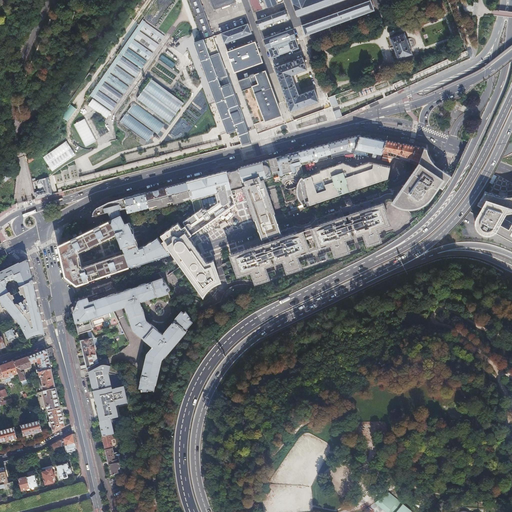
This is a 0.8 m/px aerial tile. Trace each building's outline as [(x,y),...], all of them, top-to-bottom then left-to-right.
[(198,0),(189,0),(196,20),(205,16),(198,0)] [(293,0),(295,3),(297,9),(299,15),(339,0),(293,0)] [(370,0),(302,25),(306,34),(374,9),(370,0)] [(285,10),(258,20),(261,29),(265,28),(264,25),(284,18),(284,20),(288,19),(285,10)] [(169,14),(162,23),(169,29),(176,19),(169,14)] [(165,36),(146,23),(92,99),(112,113),(165,36)] [(247,24),(221,34),(224,42),(251,32),(247,24)] [(292,29),(265,39),(268,48),(272,57),(279,55),(292,50),(299,47),(295,38),(292,29)] [(411,53),(404,32),(390,37),(391,42),(392,42),(396,53),(395,53),(397,58),(411,53)] [(239,141),(242,144),(251,141),(250,138),(242,117),(243,117),(240,108),(239,108),(212,37),(204,40),(239,141)] [(254,42),(228,52),(235,71),(261,61),(254,42)] [(162,55),(159,59),(172,67),(174,64),(162,55)] [(302,57),(275,67),(291,110),(318,101),(314,89),(299,94),(292,74),(307,69),(302,57)] [(281,114),(265,70),(238,80),(242,90),(253,86),(266,120),(281,114)] [(151,80),(136,101),(170,126),(185,104),(151,80)] [(328,97),(331,106),(338,104),(335,94),(328,97)] [(69,104),(60,117),(67,122),(76,109),(69,104)] [(133,104),(121,124),(150,145),(164,126),(133,104)] [(192,104),(170,136),(180,145),(203,113),(192,104)] [(343,117),(340,109),(333,111),(336,119),(340,117),(343,117)] [(98,116),(91,119),(101,137),(107,134),(98,116)] [(85,119),(74,124),(84,147),(95,142),(85,119)] [(354,154),(355,152),(360,134),(342,139),(332,142),(302,150),(298,151),(283,155),(274,158),(234,168),(232,169),(209,175),(186,181),(190,196),(195,213),(199,229),(235,203),(232,191),(239,190),(245,188),(247,196),(257,223),(276,216),(267,190),(266,187),(282,183),(281,180),(287,176),(286,173),(288,173),(290,172),(291,175),(297,176),(304,174),(301,164),(328,158),(327,154),(331,153),(332,157),(354,154)] [(360,134),(355,152),(370,154),(376,155),(381,154),(384,154),(388,140),(374,137),(372,137),(360,134)] [(390,141),(388,140),(384,154),(392,156),(395,157),(397,153),(399,154),(401,154),(401,159),(418,164),(427,147),(401,143),(397,142),(390,141)] [(50,171),(75,156),(67,142),(42,156),(50,171)] [(427,147),(418,164),(408,179),(392,201),(399,206),(407,209),(414,208),(419,207),(425,204),(429,200),(439,185),(442,188),(451,175),(447,172),(438,166),(437,165),(435,163),(433,162),(429,156),(427,147)] [(148,149),(126,155),(128,161),(150,156),(148,149)] [(300,199),(304,206),(388,178),(390,167),(369,162),(355,167),(343,163),(320,171),(321,172),(301,178),(299,184),(298,191),(300,199)] [(34,192),(36,198),(52,194),(48,177),(36,180),(37,184),(43,182),(44,189),(34,192)] [(94,212),(94,214),(110,210),(119,208),(127,206),(128,213),(158,205),(158,208),(168,205),(167,203),(171,202),(173,201),(174,204),(184,201),(183,198),(190,196),(186,181),(166,186),(161,188),(137,194),(129,196),(111,201),(100,206),(97,208),(94,212)] [(483,205),(489,194),(484,193),(479,203),(483,205)] [(503,197),(499,197),(494,196),(489,194),(483,205),(484,205),(477,217),(477,218),(476,220),(476,222),(476,224),(477,226),(477,228),(479,230),(480,231),(482,233),(484,234),(486,234),(488,234),(490,234),(492,234),(493,233),(495,232),(504,237),(511,220),(511,194),(507,196),(503,197)] [(381,197),(310,221),(319,247),(331,243),(335,255),(349,251),(345,239),(357,235),(363,232),(367,244),(381,240),(377,228),(389,224),(381,197)] [(119,208),(110,210),(112,216),(114,218),(121,214),(120,213),(119,208)] [(183,221),(186,224),(192,234),(199,229),(195,213),(183,221)] [(124,224),(121,214),(114,218),(111,220),(120,238),(129,266),(169,253),(168,251),(161,242),(158,237),(146,245),(138,247),(129,222),(124,224)] [(259,230),(262,238),(269,235),(281,231),(278,224),(276,216),(257,223),(259,230)] [(59,245),(66,277),(69,279),(72,281),(75,284),(129,266),(120,238),(111,220),(99,225),(59,245)] [(164,239),(161,242),(168,251),(171,248),(178,259),(204,295),(206,290),(211,286),(215,283),(221,281),(214,260),(207,263),(199,251),(188,236),(192,234),(186,224),(182,227),(178,222),(161,234),(164,239)] [(231,254),(238,275),(252,270),(256,283),(269,278),(265,266),(271,263),(269,257),(275,255),(277,262),(283,259),(288,272),(301,267),(297,255),(310,250),(302,229),(301,224),(281,231),(269,235),(270,241),(231,254)] [(329,252),(319,255),(321,261),(331,258),(329,252)] [(0,304),(2,309),(4,308),(15,321),(18,320),(20,324),(19,324),(28,339),(29,339),(29,340),(44,335),(31,280),(26,262),(0,274),(0,304)] [(134,329),(143,337),(145,338),(154,346),(148,353),(145,365),(148,365),(146,373),(143,373),(142,380),(141,380),(139,388),(141,389),(141,391),(148,391),(149,390),(154,391),(162,359),(165,355),(165,356),(183,335),(188,329),(187,328),(193,322),(191,318),(188,314),(186,311),(184,313),(182,311),(176,318),(177,318),(165,332),(163,335),(154,327),(151,325),(146,321),(139,300),(142,299),(143,299),(158,294),(158,295),(168,292),(168,290),(170,288),(162,278),(127,290),(114,294),(107,297),(113,309),(119,307),(126,305),(128,304),(131,311),(128,312),(134,329)] [(111,327),(120,324),(113,309),(107,297),(94,301),(93,300),(89,301),(88,297),(79,300),(79,304),(77,307),(75,311),(74,312),(79,332),(88,330),(90,329),(92,328),(89,317),(102,313),(103,316),(104,318),(107,317),(111,327)] [(89,317),(92,328),(95,327),(92,319),(103,316),(102,313),(89,317)] [(16,338),(13,328),(4,333),(7,341),(11,340),(13,339),(16,338)] [(81,366),(82,370),(87,369),(98,363),(96,350),(97,350),(96,346),(95,346),(93,338),(96,338),(90,329),(88,330),(90,336),(91,339),(81,341),(86,365),(81,366)] [(46,349),(29,356),(31,364),(37,363),(38,367),(36,368),(37,373),(39,372),(51,369),(46,349)] [(29,356),(14,361),(18,373),(21,381),(27,380),(24,370),(23,371),(22,369),(26,368),(26,369),(32,367),(31,364),(29,356)] [(14,361),(0,367),(4,377),(4,378),(10,376),(10,378),(14,377),(14,375),(18,373),(14,361)] [(89,372),(101,421),(111,419),(115,418),(119,417),(116,406),(119,405),(128,403),(124,386),(116,388),(116,389),(112,389),(109,374),(110,366),(107,366),(105,366),(103,366),(92,372),(89,372)] [(51,369),(39,372),(40,377),(41,377),(43,386),(42,386),(43,392),(56,389),(51,369)] [(43,392),(47,410),(60,407),(56,389),(43,392)] [(0,406),(12,402),(11,399),(1,402),(0,398),(0,406)] [(64,427),(60,408),(60,407),(47,410),(48,411),(50,421),(48,421),(50,428),(52,427),(53,433),(64,427)] [(114,434),(111,419),(101,421),(100,422),(103,436),(114,434)] [(42,431),(39,421),(21,425),(23,436),(42,431)] [(0,430),(0,442),(17,438),(14,427),(0,430)] [(72,434),(48,447),(49,449),(64,446),(75,443),(72,434)] [(103,436),(106,450),(113,448),(111,440),(115,439),(114,434),(103,436)] [(106,450),(112,476),(117,474),(119,473),(118,469),(120,468),(116,454),(117,454),(117,451),(114,452),(113,448),(106,450)] [(67,463),(56,466),(60,480),(68,478),(67,475),(71,474),(70,468),(69,469),(67,463)] [(45,484),(53,482),(52,479),(54,479),(53,477),(54,476),(54,473),(52,473),(51,469),(46,470),(47,471),(42,472),(45,484)] [(27,477),(30,489),(31,488),(34,488),(38,487),(35,475),(27,477)] [(29,489),(30,489),(27,477),(18,479),(20,483),(22,491),(26,490),(29,489)] [(389,493),(375,503),(383,509),(385,506),(393,511),(410,511),(411,511),(389,493)]
